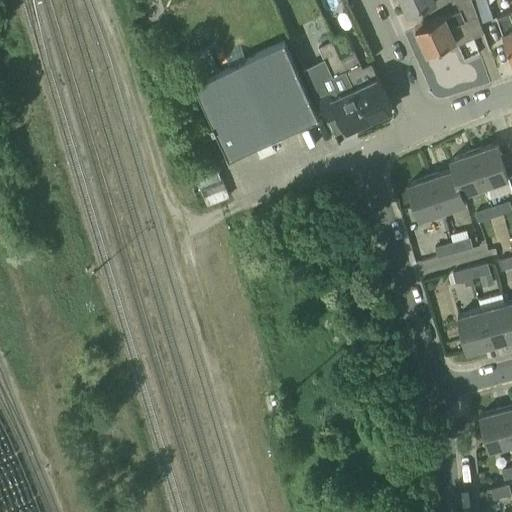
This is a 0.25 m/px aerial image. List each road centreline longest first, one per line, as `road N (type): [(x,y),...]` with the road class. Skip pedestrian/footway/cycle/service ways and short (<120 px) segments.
road 1 (residential): [(441,393),(364,152)]
road 2 (residential): [(426,127),(370,0)]
